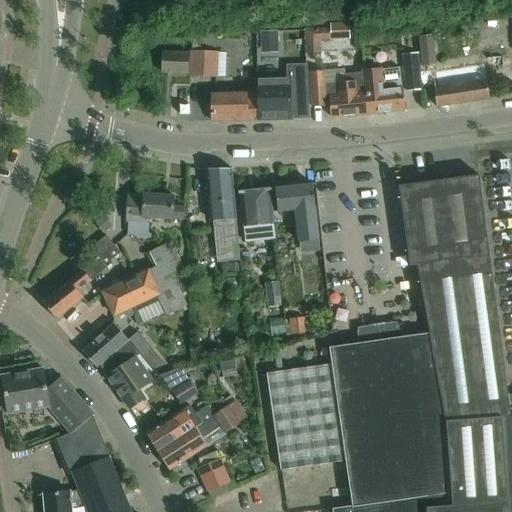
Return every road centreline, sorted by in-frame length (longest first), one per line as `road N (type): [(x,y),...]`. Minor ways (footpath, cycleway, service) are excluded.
road 1 (residential): [(45,119),(259,150),(511,119)]
road 2 (residential): [(157,511),(90,388),(0,308)]
road 3 (unclassified): [(0,265),(45,119)]
